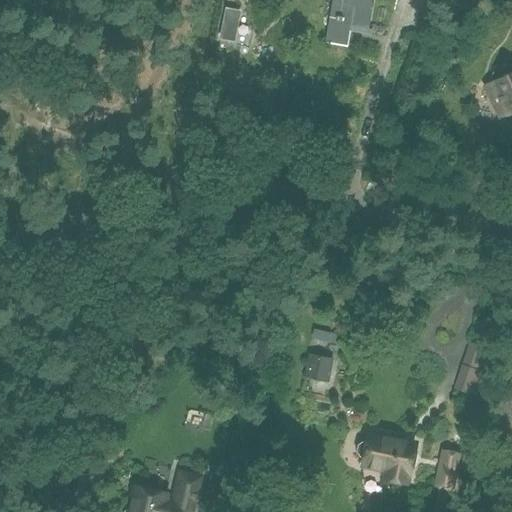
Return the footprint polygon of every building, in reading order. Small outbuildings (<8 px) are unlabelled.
[(332,4),(326,43),(346,46),(350,26),(366,29),(370,0),(337,0),(336,5),(332,4)] [(228,7),(226,16),(241,19),(243,10),(228,7)] [(492,79),(483,84),(488,94),(486,95),(497,116),(498,116),(500,118),(508,114),(508,115),(509,114),(511,118),(511,68),(506,72),(505,69),(500,68),(492,72),(491,76),(492,79)] [(503,359),(505,338),(491,337),(489,357),(503,359)] [(329,383),(334,358),(309,353),(304,378),(329,383)] [(487,373),(469,367),(468,367),(460,391),(479,398),(487,374),(487,373)] [(406,482),(414,445),(369,436),(367,443),(363,442),(357,445),(356,452),(361,457),(364,458),(363,466),(384,470),(383,477),(406,482)] [(442,451),(436,486),(454,489),(460,454),(442,451)] [(210,479),(210,480),(224,484),(229,469),(224,468),(214,465),(210,479)] [(165,495),(135,488),(129,511),(192,511),(201,476),(179,471),(172,500),(164,498),(165,495)] [(100,478),(76,472),(68,505),(92,510),(100,478)] [(202,485),(201,502),(218,503),(219,486),(202,485)]
